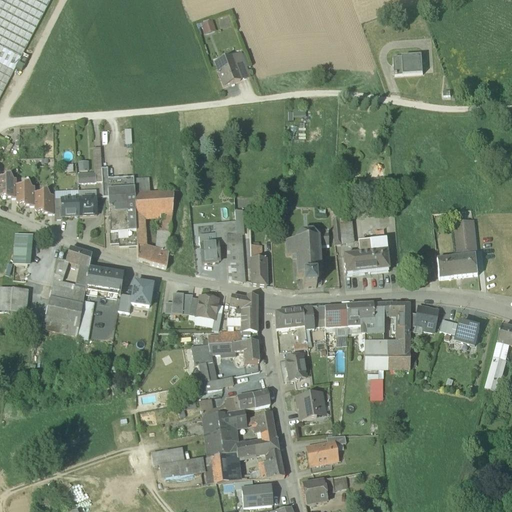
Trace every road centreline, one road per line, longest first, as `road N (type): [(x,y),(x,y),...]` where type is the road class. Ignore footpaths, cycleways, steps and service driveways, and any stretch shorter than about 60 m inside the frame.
road 1 (residential): [(0,214),(157,275),(267,296)]
road 2 (residential): [(267,296),(285,303),(405,297),(511,315)]
road 3 (residential): [(298,511),(270,362),(267,296)]
road 4 (track): [(1,126),(64,0)]
